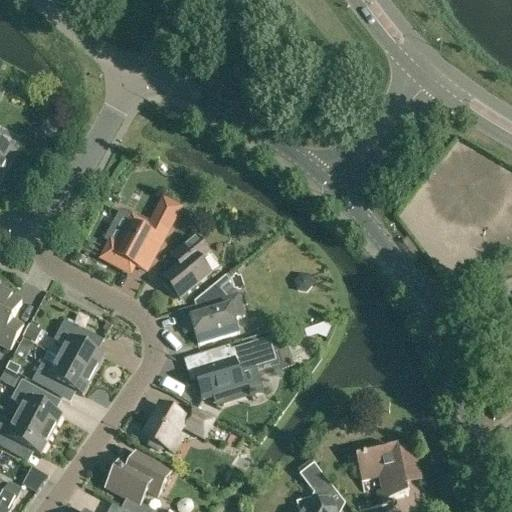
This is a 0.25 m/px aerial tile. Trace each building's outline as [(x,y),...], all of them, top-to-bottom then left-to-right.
[(0,181),(15,154),(0,146),(0,181)] [(146,273),(165,237),(180,210),(163,201),(151,224),(137,217),(135,218),(134,220),(132,219),(117,247),(110,243),(102,260),(123,271),(127,263),(146,273)] [(209,255),(195,239),(177,254),(185,264),(163,281),(179,302),(210,276),(199,263),(209,255)] [(230,283),(226,278),(194,304),(195,309),(178,314),(182,328),(191,325),(198,347),(239,334),(228,299),(227,299),(220,291),(230,283)] [(21,304),(1,293),(0,294),(0,341),(1,342),(0,343),(0,346),(10,352),(23,328),(12,322),(21,304)] [(59,360),(93,378),(103,358),(79,345),(86,334),(103,343),(104,342),(85,333),(84,334),(64,323),(54,342),(65,348),(59,360)] [(209,368),(193,373),(202,400),(202,401),(242,388),(239,376),(251,372),(266,368),(277,364),(270,340),(259,343),(243,348),(231,351),(230,347),(205,355),(209,368)] [(93,378),(59,360),(53,370),(42,364),(31,384),(52,395),(58,385),(82,398),(93,378)] [(17,419),(51,437),(61,417),(37,405),(43,394),(22,383),(16,394),(27,400),(17,419)] [(204,442),(214,422),(190,409),(184,420),(160,407),(143,439),(168,453),(181,429),(204,442)] [(51,437),(17,419),(11,430),(0,424),(0,449),(10,455),(16,444),(40,457),(51,437)] [(372,445),(346,451),(350,470),(357,468),(361,483),(379,478),(382,492),(377,493),(380,507),(387,506),(386,502),(408,497),(397,450),(374,455),(372,445)] [(121,511),(149,511),(140,507),(149,490),(159,496),(171,475),(135,456),(130,466),(122,462),(106,490),(127,501),(121,511)] [(297,472),(300,476),(299,477),(314,495),(304,511),(332,511),(331,507),(328,508),(326,503),(323,500),(334,491),(314,466),(313,466),(311,462),(297,472)] [(3,500),(0,498),(0,508),(6,511),(11,511),(20,497),(8,490),(3,500)]
